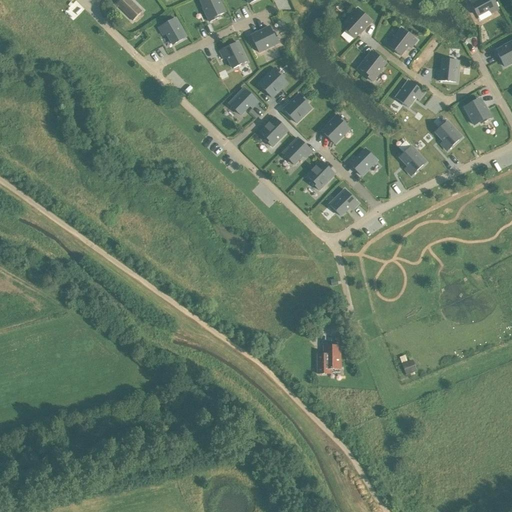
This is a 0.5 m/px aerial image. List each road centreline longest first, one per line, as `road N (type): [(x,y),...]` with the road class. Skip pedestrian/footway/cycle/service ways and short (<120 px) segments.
road 1 (unclassified): [(511,147),(379,212),(333,246),(96,18),(96,0)]
road 2 (unclassified): [(386,511),(337,442),(261,365),(0,178)]
